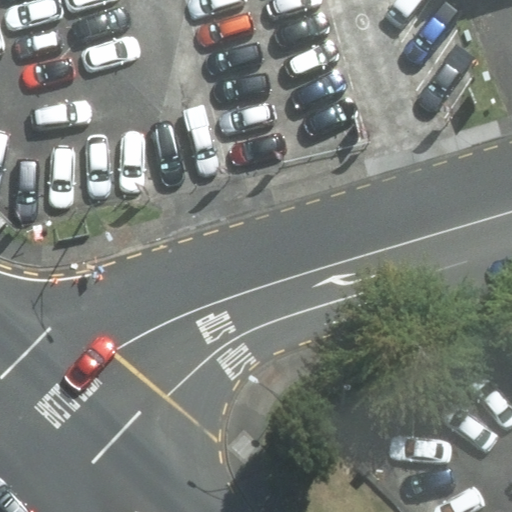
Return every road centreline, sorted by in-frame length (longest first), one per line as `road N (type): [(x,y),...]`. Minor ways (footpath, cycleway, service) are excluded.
road 1 (tertiary): [(511,208),(213,301),(77,379)]
road 2 (primary): [(77,379),(212,511)]
